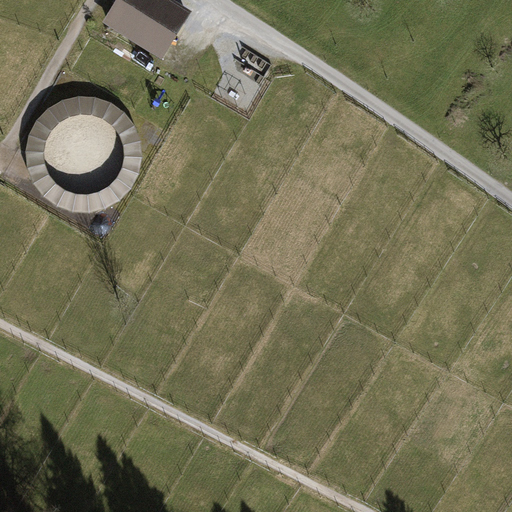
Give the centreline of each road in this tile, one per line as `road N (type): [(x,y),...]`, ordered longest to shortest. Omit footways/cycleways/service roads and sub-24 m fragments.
road 1 (unclassified): [(511,200),(216,0)]
road 2 (track): [(95,0),(0,156)]
